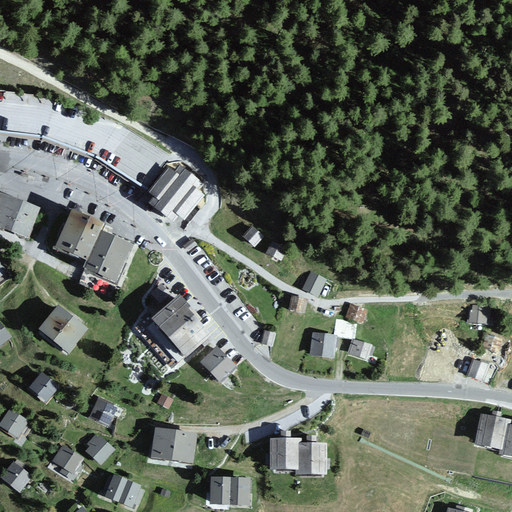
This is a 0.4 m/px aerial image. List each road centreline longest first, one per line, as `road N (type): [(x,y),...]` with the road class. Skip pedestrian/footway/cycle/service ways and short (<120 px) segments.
road 1 (tertiary): [(511,400),(281,376),(250,353),(149,224)]
road 2 (residential): [(149,224),(194,237),(322,301),(511,292)]
road 3 (track): [(194,237),(214,203),(205,168),(0,55)]
road 4 (tertiary): [(149,224),(73,174),(0,157)]
